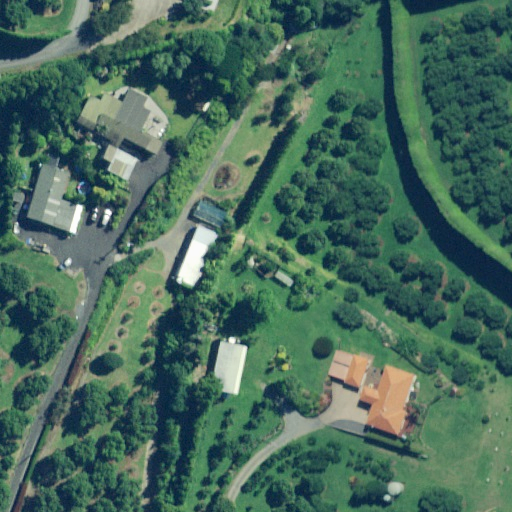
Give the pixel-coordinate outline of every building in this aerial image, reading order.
[(285,35),(273,29),(264,49),(276,55),(285,35)] [(73,118),(90,126),(88,131),(107,141),(115,144),(118,139),(137,148),(152,156),(158,143),(136,132),(146,111),(139,108),(144,98),(126,90),(120,103),(100,94),(94,107),(82,101),(73,118)] [(105,145),(98,160),(105,164),(102,171),(122,181),(133,158),(105,145)] [(31,194),(14,188),(9,201),(26,207),(23,217),(65,231),(74,205),(58,200),(67,174),(40,165),(31,194)] [(216,234),(198,226),(174,284),(192,291),(216,234)] [(241,347),(216,344),(210,393),(235,396),(241,347)] [(373,361),(340,351),(332,376),(349,381),(348,384),(365,389),(373,361)] [(421,377),(393,367),(384,392),(369,387),(365,400),(380,406),(373,425),(406,436),(414,411),(410,409),(421,377)]
